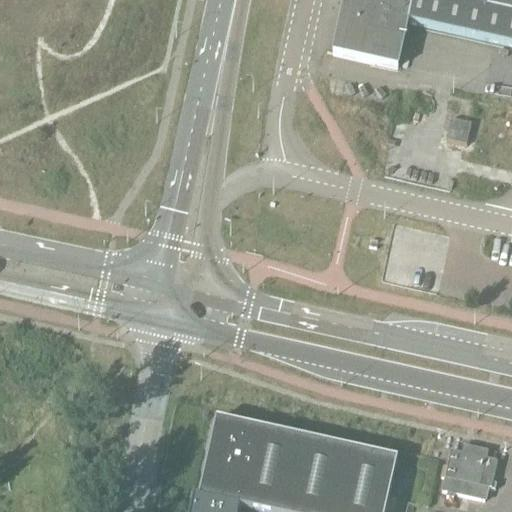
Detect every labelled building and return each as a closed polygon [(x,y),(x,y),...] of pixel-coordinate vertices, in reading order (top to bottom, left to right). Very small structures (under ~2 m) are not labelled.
[(407,24),(412,0),(344,0),(332,55),(397,70),(407,24)] [(511,0),(412,0),(407,24),(511,47),(511,0)] [(470,126),(450,121),(445,142),(465,147),(470,126)] [(385,511),(396,462),(215,422),(198,500),(193,499),(194,497),(193,497),(189,511),(237,511),(238,510),(245,511),(385,511)] [(467,457),(450,453),(442,493),(447,494),(446,498),(452,499),(453,495),(484,502),(487,489),(490,490),(496,463),(477,459),(479,452),(469,450),(467,457)]
